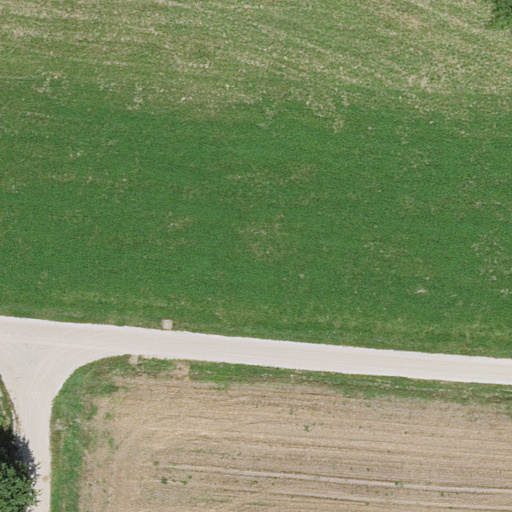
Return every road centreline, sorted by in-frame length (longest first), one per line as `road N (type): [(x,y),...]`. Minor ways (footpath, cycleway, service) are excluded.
road 1 (track): [(0,331),(511,365)]
road 2 (track): [(34,334),(19,511)]
